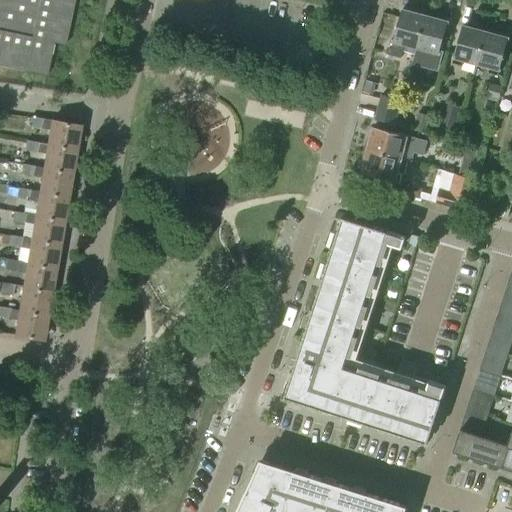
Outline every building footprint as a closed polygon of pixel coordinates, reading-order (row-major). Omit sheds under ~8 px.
[(0,0),(0,62),(45,72),(44,75),(46,75),(53,42),(64,45),(64,44),(62,43),(70,0),(0,0)] [(416,47),(425,13),(414,10),(413,12),(401,9),(389,55),(401,58),(405,43),(416,47)] [(441,52),(439,52),(447,21),(435,18),(436,16),(425,13),(416,47),(412,62),(436,69),(441,52)] [(474,29),(462,26),(452,62),(461,65),(463,59),(476,63),(485,29),(474,26),(474,29)] [(497,75),(507,38),(496,35),(497,32),(485,29),(476,63),(489,66),(488,72),(497,75)] [(372,94),(375,83),(366,80),(363,92),(372,94)] [(485,95),(498,99),(502,86),(488,83),(485,95)] [(381,95),(376,116),(394,120),(399,100),(381,95)] [(439,135),(454,139),(463,107),(448,102),(439,135)] [(413,126),(425,129),(429,115),(417,111),(413,126)] [(28,126),(40,128),(42,118),(30,116),(28,126)] [(78,125),(42,118),(40,128),(49,129),(46,144),(74,149),(78,125)] [(368,137),(365,149),(400,158),(407,160),(411,161),(414,151),(423,153),(425,146),(426,140),(417,137),(373,126),(370,138),(368,137)] [(24,150),(36,152),(38,142),(25,140),(24,150)] [(46,144),(38,142),(36,152),(45,153),(42,168),(70,172),(74,149),(46,144)] [(400,158),(365,149),(362,160),(364,161),(361,173),(400,183),(402,173),(404,173),(407,160),(400,158)] [(20,174),(32,176),(34,166),(21,164),(20,174)] [(70,172),(42,168),(34,166),(32,176),(41,177),(38,192),(66,196),(70,172)] [(436,203),(466,211),(475,180),(454,174),(450,192),(439,189),(436,203)] [(406,193),(419,197),(422,188),(409,185),(406,193)] [(16,198),(27,200),(30,190),(17,188),(16,198)] [(38,192),(30,190),(27,200),(36,201),(34,215),(62,220),(66,196),(38,192)] [(489,193),(483,212),(496,215),(499,204),(501,197),(501,196),(489,193)] [(499,204),(496,215),(503,217),(506,206),(499,204)] [(12,221),(23,223),(25,214),(13,212),(12,221)] [(23,223),(32,225),(30,239),(58,244),(62,220),(34,215),(25,214),(23,223)] [(284,396),(428,443),(447,387),(346,354),(383,241),(401,247),(405,236),(342,216),(284,396)] [(19,247),(21,238),(9,236),(7,245),(19,247)] [(54,268),(58,244),(30,239),(21,238),(19,247),(28,249),(26,263),(54,268)] [(15,271),(17,262),(5,259),(3,269),(15,271)] [(54,268),(26,263),(22,287),(50,292),(54,268)] [(0,293),(11,295),(13,285),(1,283),(0,288),(0,293)] [(18,311),(46,316),(50,292),(22,287),(18,311)] [(0,317),(7,319),(9,309),(0,307),(0,317)] [(46,316),(18,311),(9,309),(7,319),(16,320),(14,335),(42,339),(46,316)] [(511,323),(496,319),(494,327),(509,331),(511,323)] [(494,327),(491,335),(507,340),(509,331),(494,327)] [(498,365),(483,360),(480,368),(495,373),(498,365)] [(493,381),(495,373),(480,368),(477,377),(493,381)] [(485,406),(469,401),(467,410),(482,415),(485,406)] [(479,423),(482,415),(467,410),(464,418),(479,423)] [(511,465),(511,445),(508,444),(460,429),(453,451),(503,467),(504,466),(502,465),(503,463),(511,465)] [(245,490),(250,493),(241,511),(236,511),(235,511),(404,511),(407,506),(293,470),(292,473),(259,462),(246,490),(245,490)]
